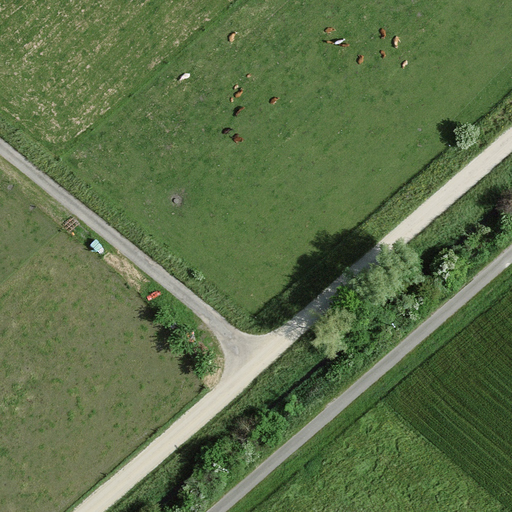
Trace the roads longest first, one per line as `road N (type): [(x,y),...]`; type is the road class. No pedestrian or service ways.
road 1 (track): [(511,255),(211,511)]
road 2 (track): [(511,127),(255,362)]
road 3 (track): [(255,362),(0,152)]
road 4 (track): [(255,362),(81,511)]
